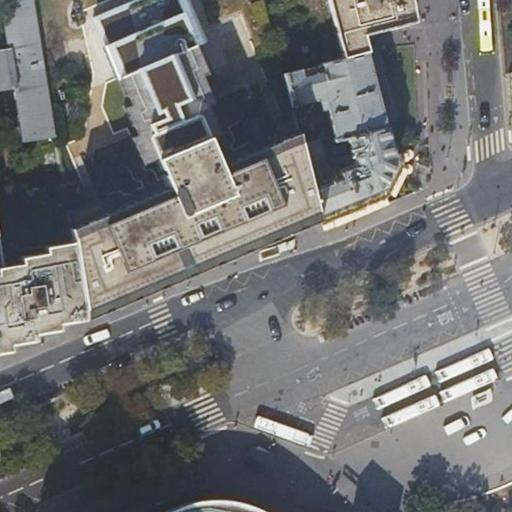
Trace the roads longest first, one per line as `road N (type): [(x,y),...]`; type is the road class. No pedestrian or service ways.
road 1 (secondary): [(257,286),(0,399)]
road 2 (secondary): [(0,495),(257,384)]
road 3 (secondary): [(257,384),(511,274)]
road 4 (secondary): [(491,190),(257,286)]
road 5 (residential): [(477,0),(491,190)]
